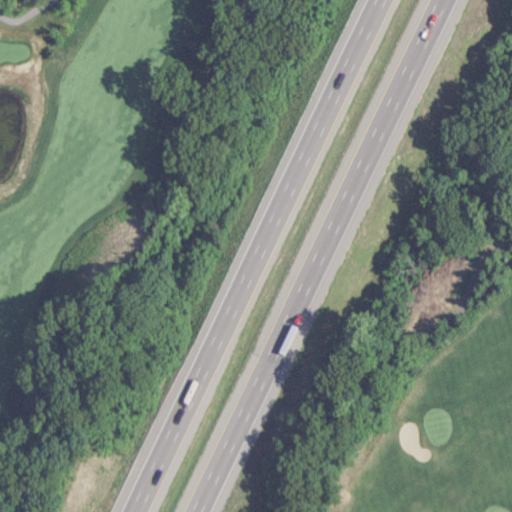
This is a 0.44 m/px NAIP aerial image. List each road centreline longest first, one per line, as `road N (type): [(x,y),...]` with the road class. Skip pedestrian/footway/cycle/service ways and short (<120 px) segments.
road 1 (motorway): [(192,511),(437,0)]
road 2 (motorway): [(371,0),(128,511)]
